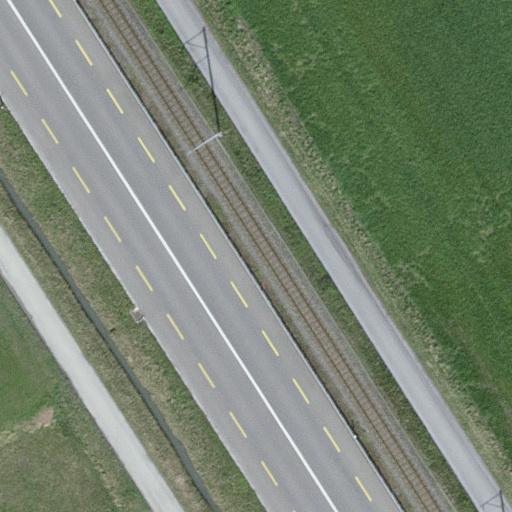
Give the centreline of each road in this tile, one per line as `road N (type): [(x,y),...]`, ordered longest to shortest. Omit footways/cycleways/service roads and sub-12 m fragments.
road 1 (unclassified): [(500,511),(171,0)]
road 2 (primary): [(7,0),(334,511)]
road 3 (unclassified): [(0,246),(171,511)]
